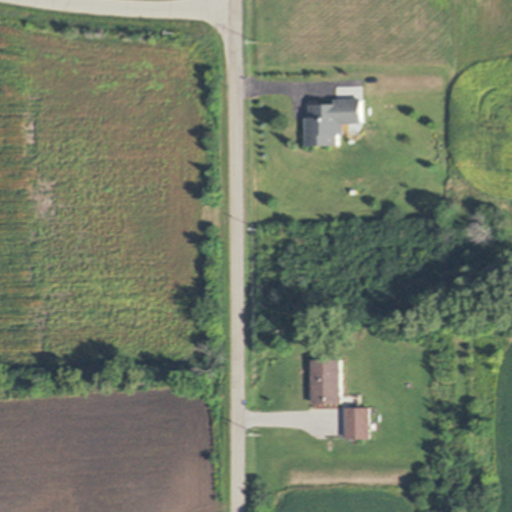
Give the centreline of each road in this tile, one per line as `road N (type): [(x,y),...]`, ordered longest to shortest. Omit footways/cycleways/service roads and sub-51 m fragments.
road 1 (residential): [(240,511),(238,0)]
road 2 (residential): [(239,10),(41,0)]
